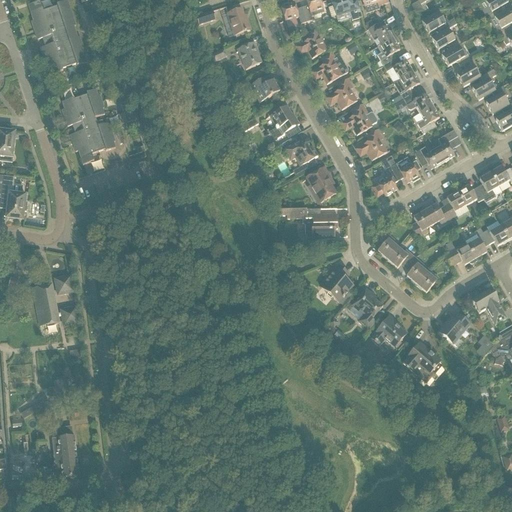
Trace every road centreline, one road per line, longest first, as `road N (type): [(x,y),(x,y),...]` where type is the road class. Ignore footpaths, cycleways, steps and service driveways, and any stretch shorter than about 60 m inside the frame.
road 1 (residential): [(56,231),(74,237),(89,257),(111,442),(129,491)]
road 2 (residential): [(354,218),(351,179),(273,46),(263,0)]
road 3 (residential): [(354,218),(358,260),(422,312),(496,266)]
road 4 (residential): [(493,151),(445,94),(398,0)]
road 5 (residential): [(354,218),(380,216),(493,151)]
